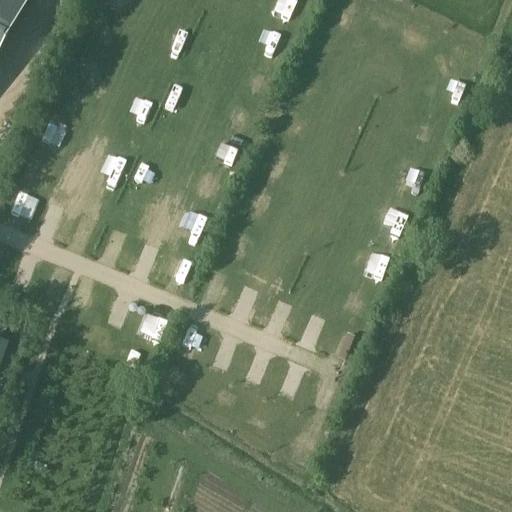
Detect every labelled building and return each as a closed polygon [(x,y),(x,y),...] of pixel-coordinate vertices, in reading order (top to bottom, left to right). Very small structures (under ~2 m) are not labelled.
[(0,0),(0,59),(31,0),(0,0)] [(80,75),(98,82),(107,61),(90,54),(80,75)] [(234,132),(250,138),(256,124),(240,117),(234,132)] [(53,130),(48,147),(66,152),(71,136),(53,130)] [(33,163),(25,192),(34,195),(42,166),(33,163)] [(81,310),(76,328),(94,334),(100,316),(81,310)]
